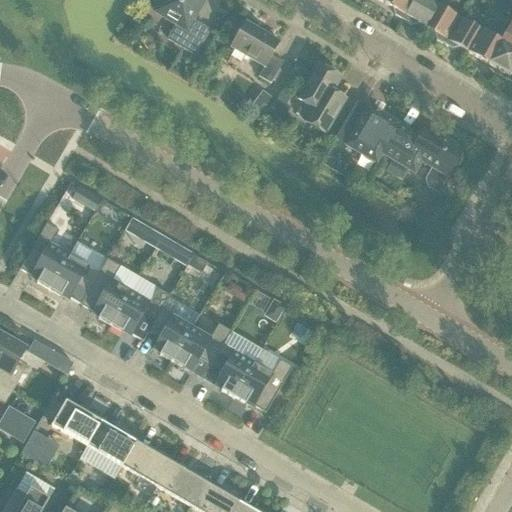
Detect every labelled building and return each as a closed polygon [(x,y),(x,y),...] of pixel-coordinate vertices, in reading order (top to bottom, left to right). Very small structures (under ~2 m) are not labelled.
[(193,55),(208,30),(193,21),(205,0),(163,0),(156,13),(177,26),(169,41),(193,55)] [(376,0),(394,10),(396,17),(411,26),(418,24),(435,34),(437,41),(453,50),(459,48),(510,78),(511,74),(511,24),(511,25),(501,43),(426,0),(376,0)] [(271,85),(283,64),(272,57),(280,43),(246,23),(232,49),(265,68),(259,78),(271,85)] [(326,135),(339,113),(326,105),(341,79),(318,65),(298,100),(313,108),(305,122),(326,135)] [(368,68),(353,81),(362,92),(377,78),(368,68)] [(267,94),(256,109),(265,115),(275,101),(267,94)] [(286,110),(275,104),(269,115),(279,121),(286,110)] [(397,163),(415,133),(369,107),(346,146),(372,162),(380,160),(383,155),(397,163)] [(464,159),(462,154),(464,150),(426,128),(421,137),(415,133),(397,163),(411,172),(418,170),(422,163),(433,169),(428,180),(430,188),(439,193),(454,167),(460,165),(464,159)] [(102,202),(92,196),(87,205),(97,210),(102,202)] [(49,292),(69,257),(51,246),(59,232),(47,225),(20,271),(32,277),(31,279),(38,283),(37,285),(49,292)] [(145,226),(138,238),(156,249),(163,237),(145,226)] [(163,237),(156,249),(175,260),(182,248),(163,237)] [(101,274),(100,274),(88,267),(88,268),(69,257),(49,292),(61,299),(62,298),(69,302),(70,300),(82,307),(89,295),(101,274)] [(111,328),(131,293),(113,282),(121,268),(108,261),(100,274),(101,274),(89,295),(82,307),(86,309),(85,311),(94,316),(93,318),(111,328)] [(131,293),(111,328),(123,335),(123,334),(131,338),(132,336),(144,343),(151,331),(150,331),(162,310),(163,310),(171,297),(157,290),(139,279),(131,293)] [(249,294),(245,292),(240,301),(244,304),(249,294)] [(271,320),(278,324),(286,310),(275,303),(269,314),(271,320)] [(175,317),(163,310),(162,310),(150,331),(151,331),(161,338),(154,351),(161,355),(160,357),(172,364),(193,329),(174,318),(175,317)] [(302,325),(285,314),(276,330),(293,340),(302,325)] [(224,346),(232,333),(219,326),(211,340),(193,329),(172,364),(184,371),(185,370),(192,374),(200,360),(206,364),(208,361),(213,364),(224,346)] [(241,354),(245,347),(275,363),(282,348),(239,326),(228,348),(241,354)] [(0,387),(12,394),(25,372),(17,367),(27,349),(0,333),(0,387)] [(35,343),(29,354),(47,365),(53,353),(35,343)] [(236,353),(224,346),(213,364),(224,371),(215,387),(222,391),(221,393),(233,400),(254,365),(236,354),(236,353)] [(254,365),(233,400),(246,407),(247,406),(254,410),(255,408),(266,414),(293,369),(280,361),(272,376),(254,365)] [(66,403),(52,428),(73,440),(87,448),(101,424),(102,424),(104,421),(87,411),(85,414),(66,403)] [(34,424),(9,410),(0,425),(0,430),(22,443),(34,424)] [(120,435),(102,424),(101,424),(87,448),(122,468),(136,444),(136,445),(139,441),(122,431),(120,435)] [(40,446),(45,439),(34,433),(29,443),(21,455),(36,464),(47,470),(55,455),(40,446)] [(154,455),(136,445),(136,444),(122,468),(156,489),(170,464),(171,465),(173,461),(156,451),(154,455)] [(189,475),(171,465),(170,464),(156,489),(191,509),(205,484),(206,485),(208,481),(191,472),(189,475)] [(6,508),(3,511),(43,511),(50,501),(56,491),(37,479),(27,497),(16,491),(6,508)] [(223,495),(206,485),(205,484),(191,509),(196,511),(235,511),(239,505),(240,505),(242,501),(225,492),(223,495)]
